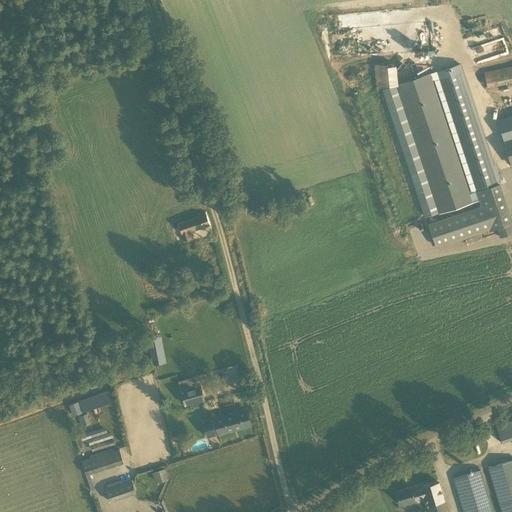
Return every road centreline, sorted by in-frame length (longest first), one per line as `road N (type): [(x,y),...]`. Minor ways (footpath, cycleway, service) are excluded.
road 1 (track): [(145,0),(217,220),(265,403)]
road 2 (unclassified): [(301,511),(414,441),(511,398)]
